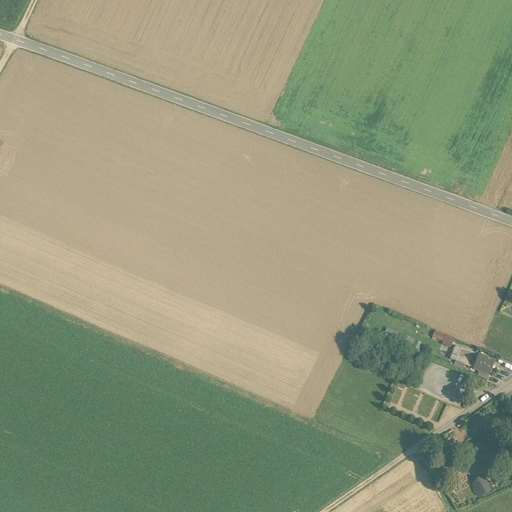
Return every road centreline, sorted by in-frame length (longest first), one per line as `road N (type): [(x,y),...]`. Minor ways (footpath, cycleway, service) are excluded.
road 1 (unclassified): [(511,224),(0,35)]
road 2 (track): [(398,460),(0,287)]
